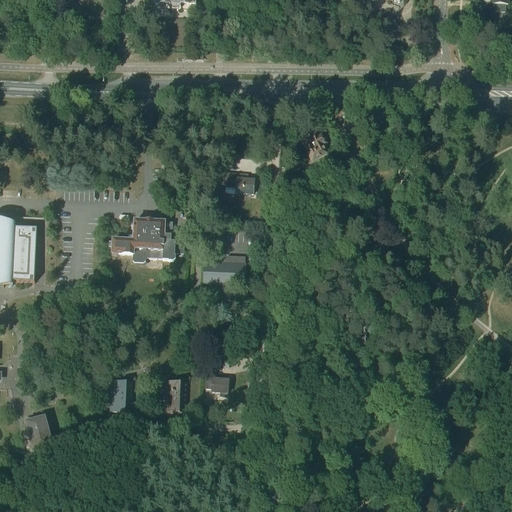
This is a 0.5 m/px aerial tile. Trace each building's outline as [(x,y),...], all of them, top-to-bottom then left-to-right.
[(150,0),(155,0),(155,4),(169,4),(169,9),(173,11),(178,11),(181,9),(181,5),(197,5),(196,0),(150,0)] [(493,0),(493,6),(495,6),(495,14),(506,14),(506,7),(508,7),(508,0),(493,0)] [(325,154),(326,154),(316,135),(315,135),(303,142),(302,142),(302,143),(312,161),(325,154)] [(254,196),(255,182),(247,181),(248,176),(227,175),(226,187),(236,188),(236,195),(254,196)] [(16,225),(0,221),(0,290),(14,288),(14,284),(35,285),(37,230),(16,229),(16,225)] [(146,223),(136,223),(136,222),(135,222),(135,223),(135,224),(134,237),(129,237),(128,243),(121,243),(122,239),(116,239),(116,242),(113,242),(113,256),(133,257),(133,263),(135,265),(144,265),(146,263),(146,260),(163,261),(163,262),(169,262),(170,263),(173,264),(175,262),(176,258),(175,257),(175,255),(184,256),(184,245),(171,244),(171,236),(173,232),(173,224),(154,223),(146,223)] [(204,263),(203,286),(244,288),(245,259),(227,258),(222,264),(204,263)] [(234,349),(237,321),(225,320),(222,347),(234,349)] [(222,370),(223,359),(213,358),(212,369),(222,370)] [(228,394),(229,383),(215,382),(215,380),(207,379),(206,389),(213,390),(212,393),(228,394)] [(131,410),(132,384),(128,384),(111,383),(110,415),(131,415),(131,410)] [(185,413),(186,384),(165,384),(164,412),(164,415),(169,415),(169,420),(174,420),(174,415),(185,416),(185,413)] [(33,454),(53,449),(45,418),(25,424),(33,454)] [(9,480),(19,477),(16,466),(6,468),(9,480)]
